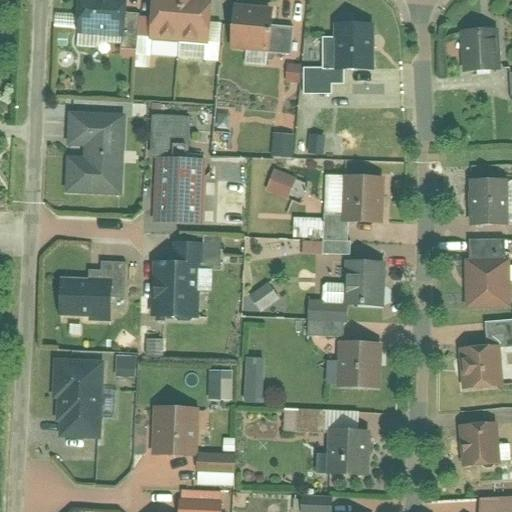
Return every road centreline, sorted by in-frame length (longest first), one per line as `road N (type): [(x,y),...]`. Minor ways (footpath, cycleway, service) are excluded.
road 1 (residential): [(40,0),(12,511)]
road 2 (residential): [(421,0),(425,174),(413,511)]
